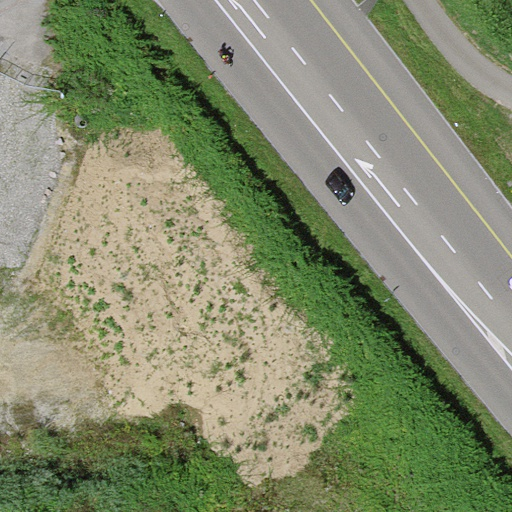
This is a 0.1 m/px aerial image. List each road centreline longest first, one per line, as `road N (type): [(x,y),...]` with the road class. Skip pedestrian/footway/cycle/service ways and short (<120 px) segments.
road 1 (secondary): [(261,0),(511,317)]
road 2 (track): [(511,88),(476,69),(420,0)]
